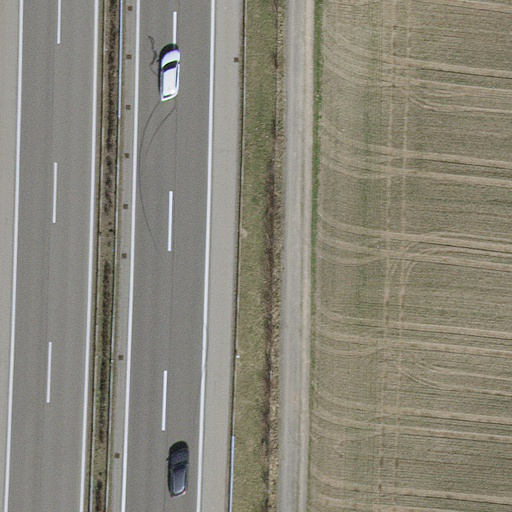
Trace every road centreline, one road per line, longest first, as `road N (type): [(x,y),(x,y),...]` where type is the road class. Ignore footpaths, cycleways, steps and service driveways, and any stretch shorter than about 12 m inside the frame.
road 1 (motorway): [(60,0),(43,511)]
road 2 (motorway): [(162,511),(177,0)]
road 3 (track): [(300,0),(291,511)]
